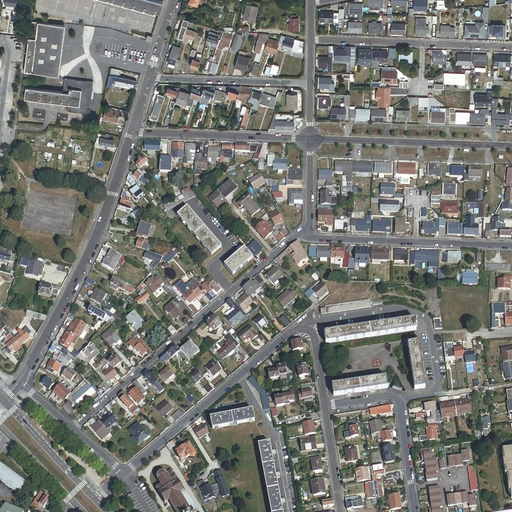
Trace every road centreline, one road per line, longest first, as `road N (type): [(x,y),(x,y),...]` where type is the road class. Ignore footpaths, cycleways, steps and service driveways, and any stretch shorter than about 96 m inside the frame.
road 1 (residential): [(124,473),(311,320),(325,406)]
road 2 (residential): [(304,233),(72,428)]
road 3 (residential): [(18,382),(98,237),(133,133)]
road 4 (residential): [(511,147),(310,139)]
road 5 (residential): [(310,139),(133,133)]
road 6 (residential): [(325,406),(397,400),(412,488)]
road 7 (residential): [(310,84),(149,79)]
road 8 (secondary): [(97,501),(2,398)]
